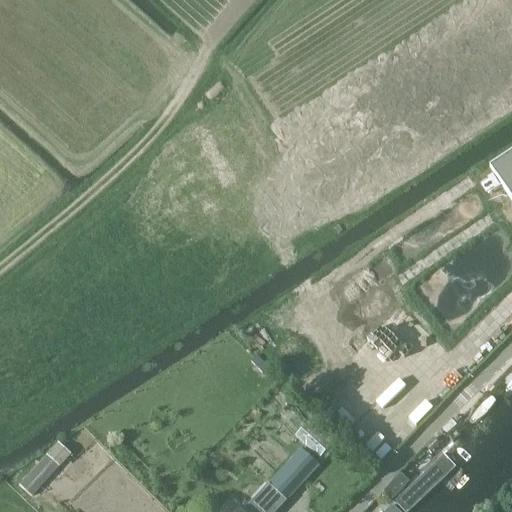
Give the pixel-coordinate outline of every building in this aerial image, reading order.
[(511,154),(489,169),(511,204),(511,154)] [(244,440),(217,466),(232,481),(258,454),(244,440)] [(414,511),(461,464),(441,444),(391,496),(407,511),(414,511)] [(33,499),(71,457),(58,445),(19,487),(33,499)] [(277,511),(286,503),(268,485),(245,510),(243,509),(240,511),(277,511)] [(376,511),(406,511),(391,496),(376,511)]
